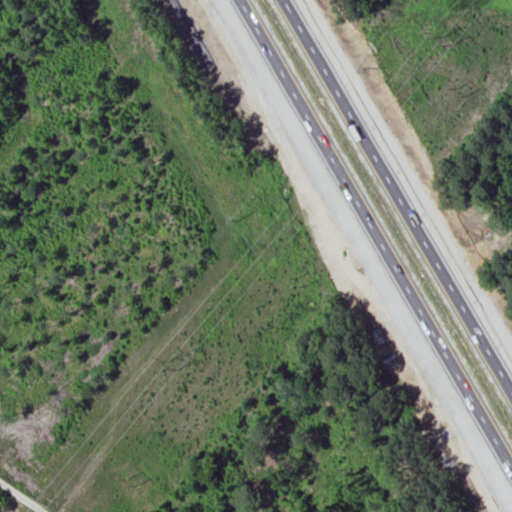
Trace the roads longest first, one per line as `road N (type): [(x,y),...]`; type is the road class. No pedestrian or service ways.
road 1 (motorway): [(235,0),(511,475)]
road 2 (motorway): [(511,387),(287,0)]
